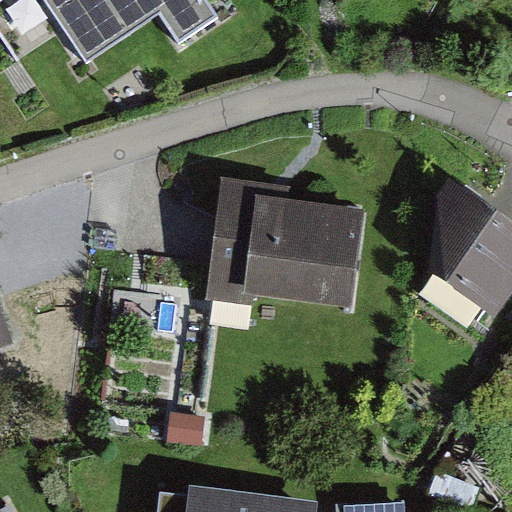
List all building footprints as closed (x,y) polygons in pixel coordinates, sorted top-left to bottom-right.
[(205,0),(9,0),(0,6),(0,37),(17,63),(64,32),(88,69),(159,22),(180,52),(222,24),(205,0)] [(366,220),(264,208),(266,193),(224,188),(209,307),(253,312),(254,305),(354,317),(366,220)] [(511,306),(511,231),(449,188),(437,207),(430,280),(498,327),(511,306)] [(142,250),(139,287),(209,294),(212,257),(142,250)] [(0,308),(0,353),(14,349),(0,308)] [(206,421),(171,419),(169,448),(204,451),(206,421)] [(320,511),(321,508),(190,495),(189,504),(161,502),(159,511),(405,511),(405,504),(337,509),(337,511),(320,511)]
